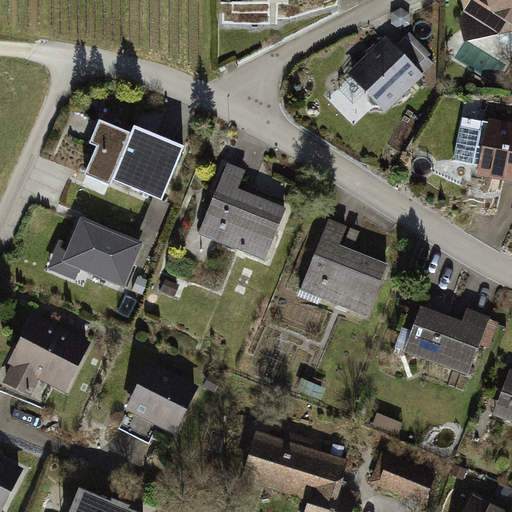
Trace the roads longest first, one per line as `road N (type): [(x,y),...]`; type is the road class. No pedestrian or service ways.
road 1 (residential): [(74,58),(206,91),(307,144),(511,276)]
road 2 (residential): [(74,58),(0,230)]
